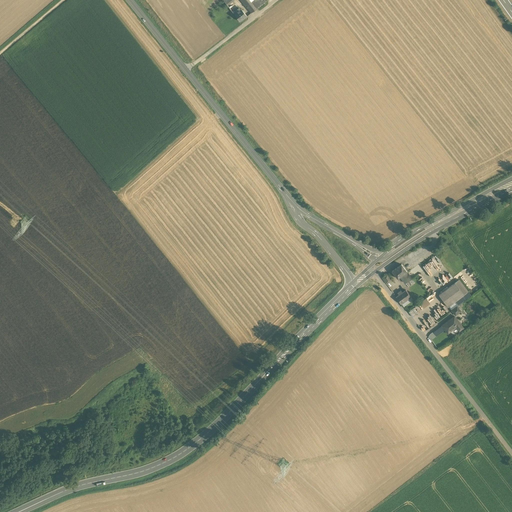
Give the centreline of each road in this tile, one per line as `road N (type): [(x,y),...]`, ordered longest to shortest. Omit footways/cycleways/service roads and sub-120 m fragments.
road 1 (primary): [(21,511),(189,450),(351,287)]
road 2 (unclassified): [(372,269),(511,453)]
road 3 (tertiary): [(184,70),(292,202)]
road 4 (primary): [(387,259),(511,189)]
road 5 (primary): [(511,180),(388,250)]
